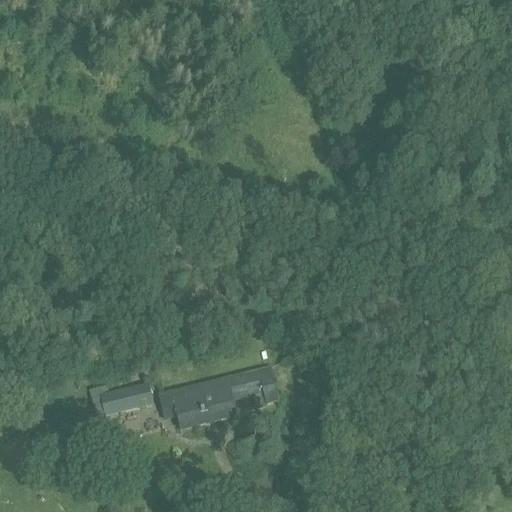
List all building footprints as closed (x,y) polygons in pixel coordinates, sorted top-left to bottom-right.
[(353,115),(384,152),(398,141),(367,104),(353,115)] [(176,420),(178,430),(234,416),(231,403),(263,395),(266,408),(279,404),(270,367),(158,396),(165,423),(176,420)] [(495,397),(508,399),(511,379),(511,376),(499,374),(495,397)] [(99,396),(105,419),(154,406),(148,383),(99,396)] [(302,459),(286,462),(289,474),(305,471),(302,459)]
